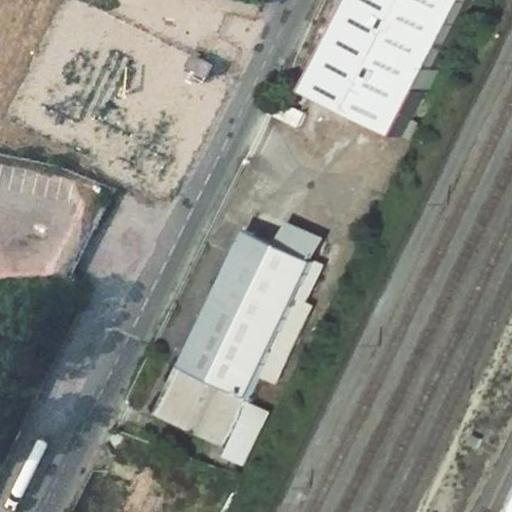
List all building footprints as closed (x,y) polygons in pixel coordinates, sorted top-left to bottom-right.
[(361,0),(338,46),(315,91),(402,134),(470,0),(361,0)] [(210,67),(191,58),(187,68),(206,77),(210,67)] [(307,113),(286,102),(279,115),(300,126),(307,113)] [(315,262),(251,231),(187,365),(181,363),(157,413),(229,447),(253,399),(250,397),(262,374),(276,380),(307,315),(293,307),(315,262)] [(149,491),(137,511),(185,511),(195,494),(159,476),(151,492),(149,491)]
